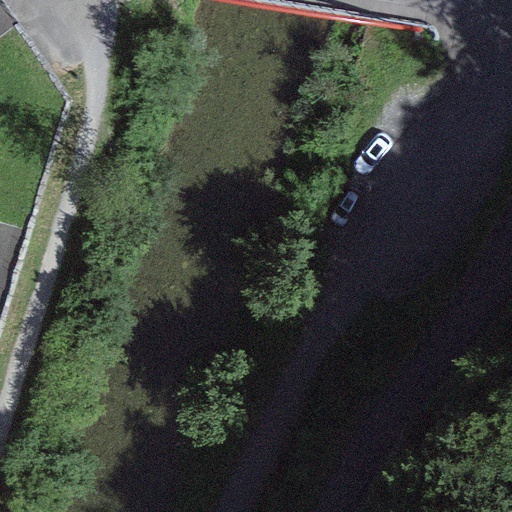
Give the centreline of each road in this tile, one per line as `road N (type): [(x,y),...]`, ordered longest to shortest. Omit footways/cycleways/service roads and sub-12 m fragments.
road 1 (unclassified): [(234,511),(330,313),(511,39)]
road 2 (track): [(0,435),(108,78),(119,0)]
road 3 (unclassified): [(511,255),(399,396),(332,511)]
